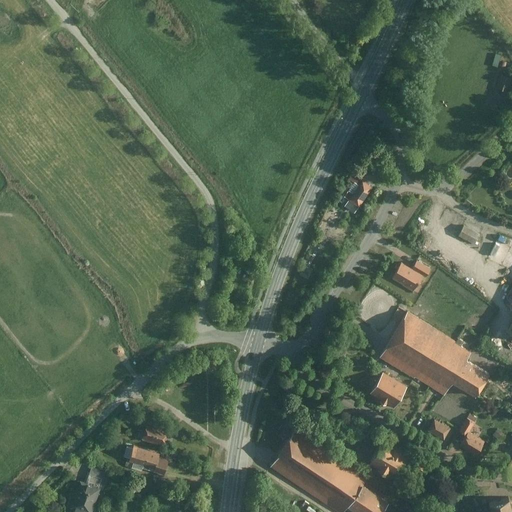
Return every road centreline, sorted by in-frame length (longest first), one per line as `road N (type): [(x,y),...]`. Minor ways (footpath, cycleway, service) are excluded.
road 1 (residential): [(201,337),(216,245),(210,199),(51,0)]
road 2 (tertiary): [(360,98),(293,240),(259,341)]
road 3 (residential): [(290,349),(304,377),(449,462),(495,476)]
road 4 (unclassified): [(168,356),(11,511)]
road 5 (residential): [(397,184),(321,318),(290,349)]
road 6 (tertiary): [(259,341),(228,511)]
